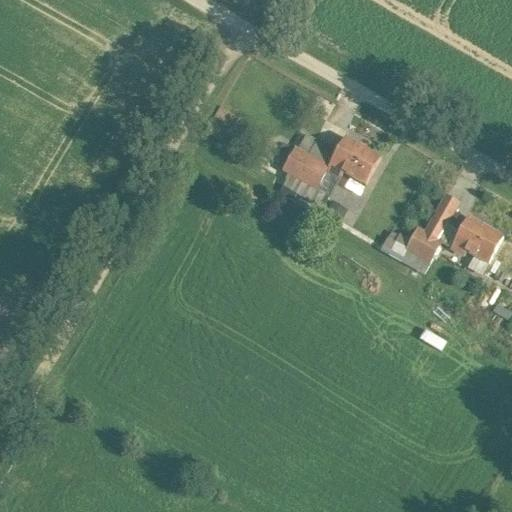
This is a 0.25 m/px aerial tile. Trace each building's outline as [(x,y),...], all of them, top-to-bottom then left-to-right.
[(380,162),(345,142),(329,172),(328,173),(340,179),(341,179),(343,175),(366,188),(380,162)] [(329,172),(295,153),(283,173),(290,177),(317,192),(328,173),(329,172)] [(340,179),(328,173),(317,192),(326,198),(329,199),(340,179)] [(317,192),(290,177),(283,188),(320,209),(326,198),(317,192)] [(447,199),(435,221),(443,226),(447,228),(460,206),(447,199)] [(435,221),(426,237),(434,241),(443,226),(435,221)] [(505,241),(469,222),(452,253),(465,259),(468,255),(490,267),(505,241)] [(426,237),(419,233),(408,253),(432,266),(443,246),(434,241),(426,237)] [(432,266),(408,253),(402,264),(425,277),(432,266)]
